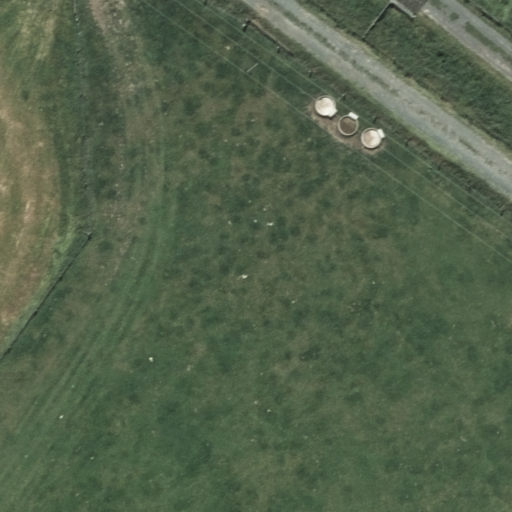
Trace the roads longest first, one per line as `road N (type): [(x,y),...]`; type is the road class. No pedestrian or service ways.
road 1 (track): [(98,0),(133,155),(78,368),(0,468)]
road 2 (track): [(304,0),(511,161)]
